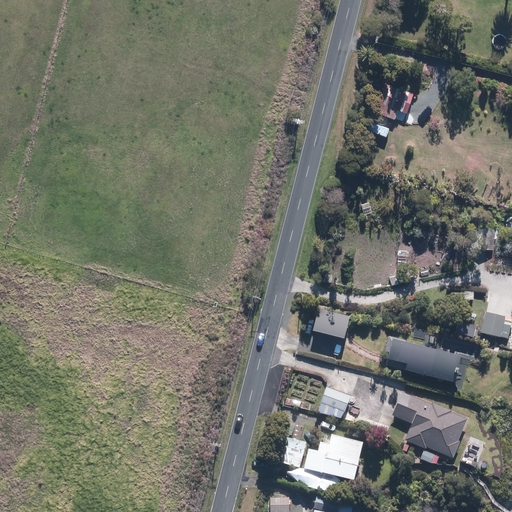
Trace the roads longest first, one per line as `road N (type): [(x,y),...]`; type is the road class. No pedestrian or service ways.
road 1 (tertiary): [(223,511),(352,0)]
road 2 (unknown): [(280,285),(346,305),(473,278),(511,282)]
road 3 (unknown): [(342,42),(511,80)]
